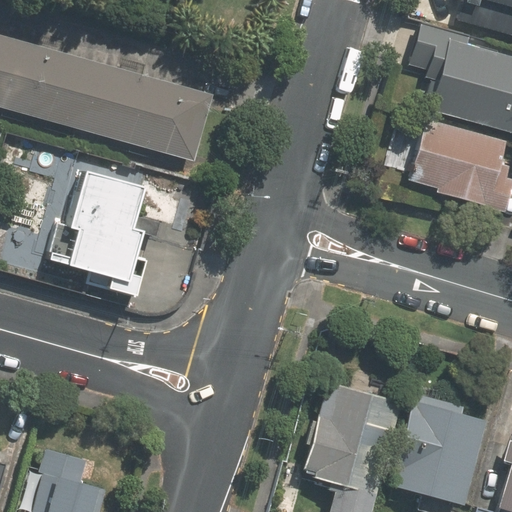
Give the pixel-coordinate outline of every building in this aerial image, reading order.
[(511,0),(450,0),(445,17),(511,36),(511,0)] [(468,33),(420,21),(410,62),(440,70),(432,104),(511,124),(511,57),(465,46),(468,33)] [(0,107),(189,161),(208,94),(0,34),(0,107)] [(505,141),(425,119),(409,176),(511,205),(511,172),(498,168),(505,141)] [(126,228),(137,185),(80,170),(66,224),(54,221),(44,260),(105,276),(102,288),(131,295),(141,258),(129,255),(135,230),(126,228)] [(369,511),(404,400),(336,379),(308,468),(337,477),(326,511),(369,511)] [(467,402),(418,389),(393,481),(466,500),(487,421),(464,414),(467,402)] [(36,472),(43,474),(32,511),(98,511),(99,511),(93,510),(101,483),(69,475),(74,455),(43,446),(36,472)] [(511,462),(500,505),(511,507),(511,462)] [(315,511),(319,498),(294,492),(289,511),(315,511)]
